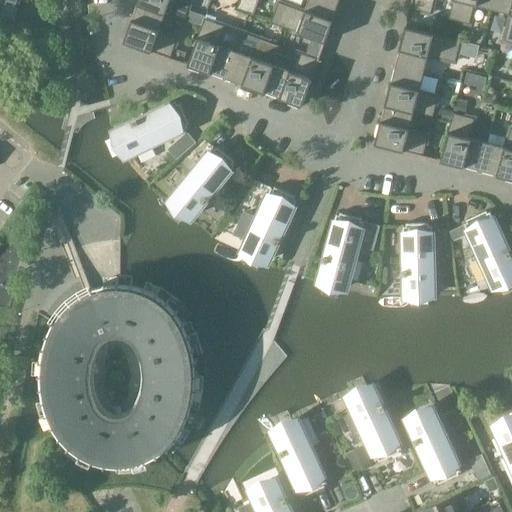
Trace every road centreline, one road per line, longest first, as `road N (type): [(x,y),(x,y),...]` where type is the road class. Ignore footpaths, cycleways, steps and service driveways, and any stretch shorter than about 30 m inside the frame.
road 1 (residential): [(336,158),(163,75),(109,71),(103,39),(117,0)]
road 2 (residential): [(336,158),(511,194)]
road 3 (residential): [(336,158),(384,0)]
